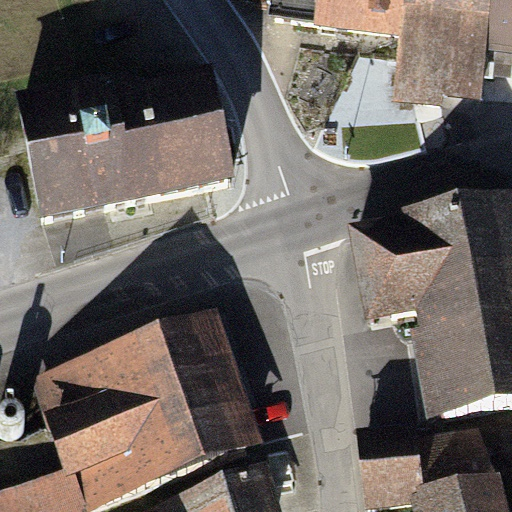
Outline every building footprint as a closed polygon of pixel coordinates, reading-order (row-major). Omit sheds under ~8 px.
[(511,0),(235,0),(235,5),(264,8),(263,22),(302,26),(300,41),(378,49),(371,113),(472,124),(478,68),(511,71),(511,0)] [(107,82),(0,101),(0,158),(14,233),(210,197),(189,81),(113,94),(107,82)] [(511,416),(511,263),(503,201),(396,216),(398,228),(347,235),(361,331),(402,325),(417,430),(511,416)] [(0,511),(80,511),(249,453),(202,318),(29,379),(43,416),(25,423),(42,471),(0,485),(0,511)] [(499,511),(481,435),(394,453),(404,511),(499,511)] [(511,457),(502,458),(511,502),(511,457)] [(255,511),(250,489),(165,511),(255,511)]
